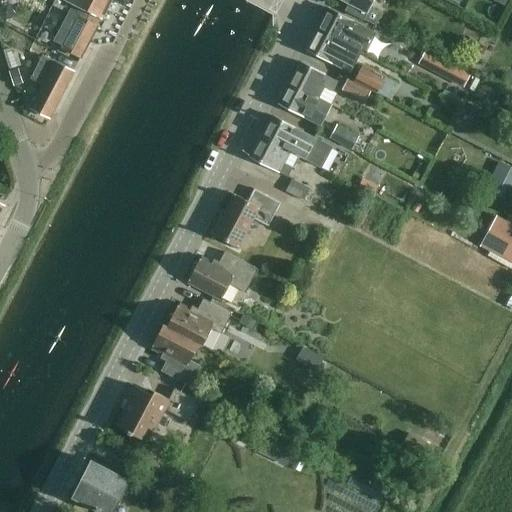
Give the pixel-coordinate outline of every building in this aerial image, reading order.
[(54,0),(52,5),(68,13),(54,41),(62,45),(61,47),(81,58),(98,27),(101,19),(111,0),(54,0)] [(369,8),(373,0),(341,0),(349,4),(346,10),(374,25),(380,14),(369,8)] [(365,55),(375,34),(327,9),(317,29),(365,55)] [(348,72),(353,63),(358,52),(346,45),(317,29),(306,50),(335,65),(348,72)] [(11,47),(3,50),(9,68),(17,65),(11,47)] [(425,52),(419,64),(447,79),(454,67),(441,60),(426,52),(425,52)] [(50,119),(62,95),(74,72),(54,62),(43,56),(37,67),(31,78),(43,84),(30,109),(50,119)] [(326,102),(332,92),(337,82),(328,78),(299,63),(289,83),(317,98),(326,102)] [(19,69),(11,71),(15,84),(23,81),(19,69)] [(359,71),(353,82),(370,91),(376,80),(359,71)] [(348,80),(342,91),(364,102),(370,91),(353,82),(348,80)] [(317,98),(289,83),(278,104),(307,119),(306,119),(320,126),(330,105),(326,102),(317,98)] [(343,110),(337,123),(361,135),(368,122),(343,110)] [(260,137),(289,152),(299,157),(316,166),(327,146),(309,136),(300,131),(271,116),(260,137)] [(335,124),(328,138),(351,150),(358,136),(335,124)] [(299,157),(289,152),(260,137),(250,157),(287,177),(292,167),(293,168),(299,157)] [(511,168),(500,163),(491,179),(511,190),(511,168)] [(291,180),(286,192),(302,200),(308,189),(291,180)] [(267,226),(280,203),(254,189),(247,202),(234,195),(222,217),(220,216),(210,234),(237,248),(253,219),(267,226)] [(511,226),(498,219),(483,247),(511,262),(511,226)] [(413,222),(411,246),(425,247),(426,223),(413,222)] [(245,293),(257,270),(224,252),(218,263),(211,265),(199,259),(188,281),(221,298),(229,285),(245,293)] [(166,326),(166,327),(199,344),(198,345),(202,346),(211,329),(221,334),(231,314),(203,299),(197,311),(190,312),(177,305),(166,326)] [(243,316),(239,324),(242,325),(249,330),(252,331),(256,323),(243,316)] [(199,344),(166,327),(166,326),(163,325),(151,347),(164,354),(166,360),(160,371),(189,386),(200,366),(190,361),(198,345),(199,344)] [(319,363),(323,353),(306,346),(302,355),(319,363)] [(189,423),(200,402),(174,389),(168,399),(148,389),(145,390),(144,392),(131,385),(119,407),(124,409),(115,426),(127,432),(126,433),(130,435),(131,434),(139,438),(145,427),(153,431),(164,410),(189,423)] [(265,433),(258,450),(290,464),(297,447),(265,433)] [(408,434),(402,444),(426,458),(432,447),(408,434)] [(91,462),(73,497),(100,511),(111,511),(127,481),(91,462)]
